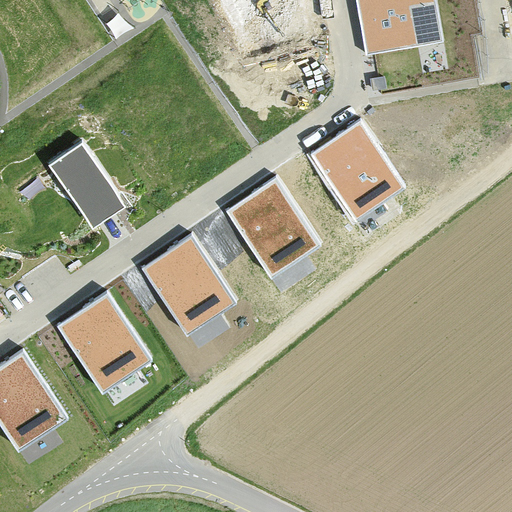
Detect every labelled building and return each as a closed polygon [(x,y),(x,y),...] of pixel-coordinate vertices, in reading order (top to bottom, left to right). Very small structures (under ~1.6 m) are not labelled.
[(433,0),(357,0),(367,52),(441,39),(433,0)] [(360,122),(309,154),(353,222),(404,190),(360,122)] [(128,200),(82,135),(48,159),(93,224),(128,200)] [(273,180),(226,210),(270,276),(317,246),(273,180)] [(194,237),(144,268),(185,335),(235,305),(194,237)] [(105,294),(58,325),(101,392),(149,362),(105,294)] [(22,357),(0,371),(0,418),(21,451),(65,422),(22,357)]
